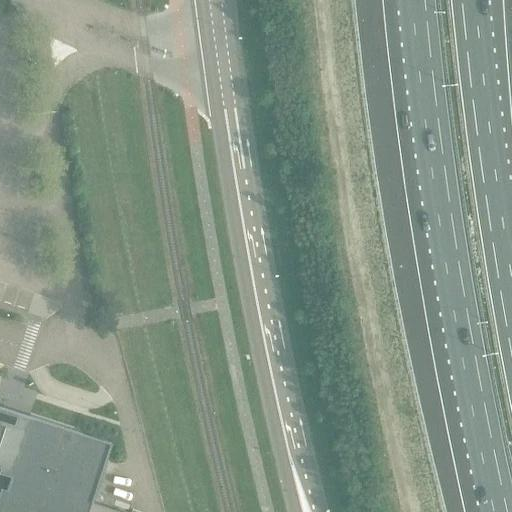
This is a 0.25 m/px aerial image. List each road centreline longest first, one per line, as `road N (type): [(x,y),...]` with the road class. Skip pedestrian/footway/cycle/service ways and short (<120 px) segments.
road 1 (motorway): [(415,0),(437,176),(499,511)]
road 2 (tertiary): [(310,511),(224,50)]
road 3 (unclassified): [(72,335),(75,296),(46,141),(47,90),(77,59),(115,41)]
road 4 (motorway): [(511,328),(468,0)]
